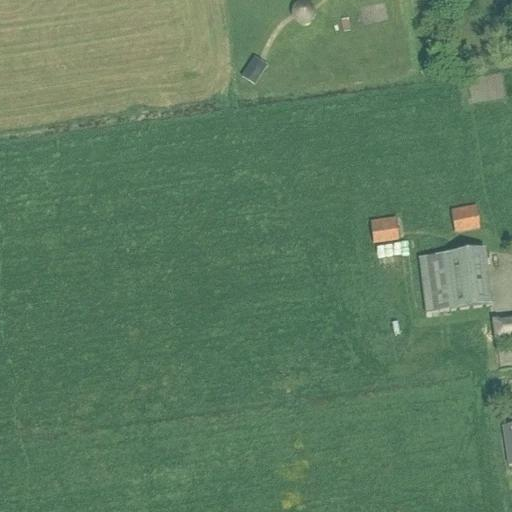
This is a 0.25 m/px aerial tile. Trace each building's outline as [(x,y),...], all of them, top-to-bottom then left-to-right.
[(454,236),(480,232),(476,208),(450,213),(454,236)] [(373,247),(399,244),(395,220),(370,223),(373,247)] [(417,260),(424,316),(491,308),(484,252),(417,260)] [(497,344),(511,342),(511,319),(495,321),(497,344)] [(508,468),(511,467),(511,426),(503,428),(508,468)]
